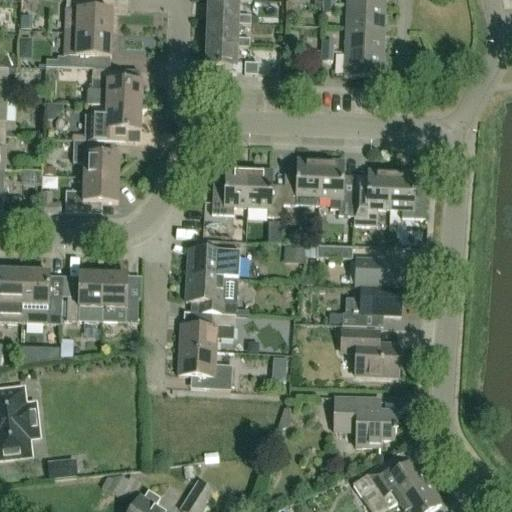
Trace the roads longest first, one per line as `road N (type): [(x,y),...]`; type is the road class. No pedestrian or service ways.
road 1 (residential): [(459,136),(438,408),(444,440),(465,475),(501,511)]
road 2 (residential): [(194,152),(225,128),(459,136)]
road 3 (residential): [(0,237),(134,235),(194,152)]
road 4 (residential): [(194,152),(178,106),(182,4)]
